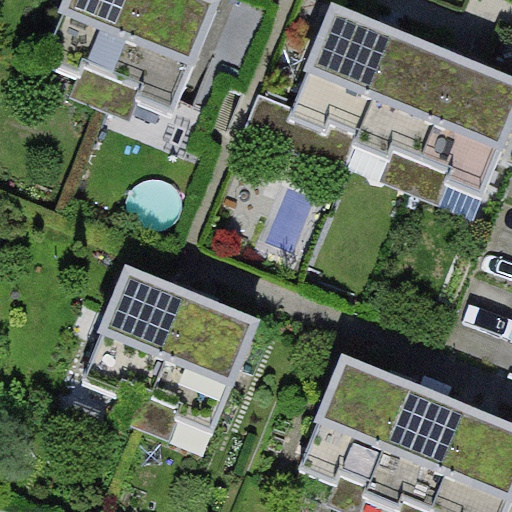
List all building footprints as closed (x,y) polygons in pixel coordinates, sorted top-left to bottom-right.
[(147,0),(70,0),(41,69),(106,97),(147,0)] [(216,18),(173,0),(147,0),(106,97),(171,124),(216,18)] [(395,47),(328,21),(290,114),(357,141),(395,47)] [(461,74),(395,47),(357,141),(423,168),(461,74)] [(511,140),(511,94),(461,74),(423,168),(490,195),(511,140)] [(191,312),(125,286),(97,355),(164,382),(191,312)] [(258,339),(191,312),(164,382),(230,408),(258,339)] [(407,400),(341,374),(302,472),(367,499),(407,400)] [(437,511),(472,426),(407,400),(367,499),(400,511),(437,511)] [(511,511),(511,442),(472,426),(437,511),(511,511)]
